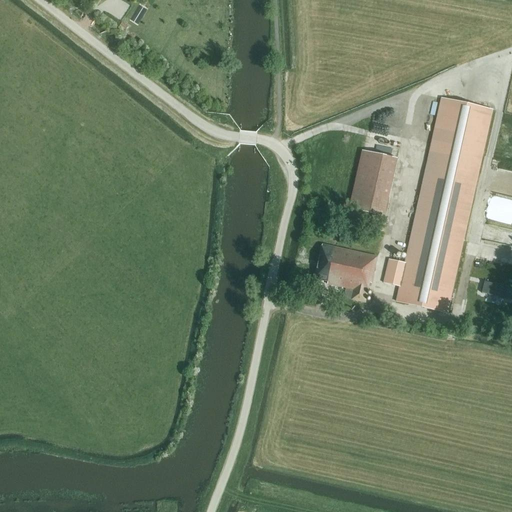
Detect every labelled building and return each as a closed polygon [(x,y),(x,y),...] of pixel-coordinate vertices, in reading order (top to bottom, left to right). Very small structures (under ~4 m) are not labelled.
[(127,29),(120,24),(116,29),(123,34),(127,29)] [(396,302),(447,314),(492,111),(441,100),(405,262),(389,259),(384,283),(400,286),(396,302)] [(384,218),(397,159),(362,151),(348,210),(384,218)] [(511,246),(511,229),(492,225),(489,241),(511,246)] [(372,284),(377,257),(322,245),(315,279),(328,281),(327,284),(346,288),(344,298),(365,303),(370,283),(372,284)] [(511,287),(484,281),(481,293),(511,300),(511,294),(511,287)]
